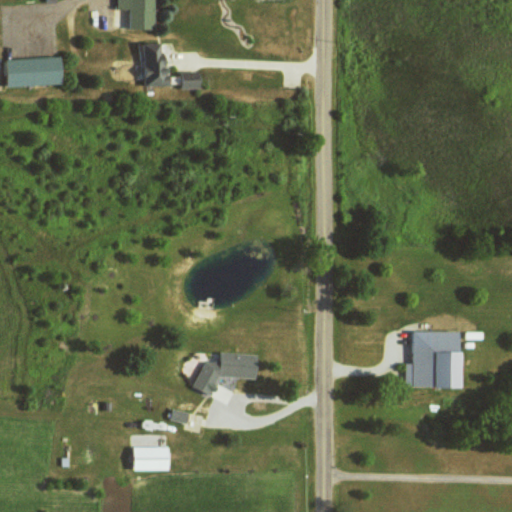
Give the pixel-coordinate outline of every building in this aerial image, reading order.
[(131,28),(155,29),(155,0),(117,0),(117,8),(131,8),(131,28)] [(137,85),(203,88),(204,79),(188,78),(188,74),(170,73),(171,57),(162,57),(163,46),(139,45),(137,85)] [(8,85),(64,83),(63,56),(8,58),(8,85)] [(463,330),(412,330),(412,362),(406,362),(406,386),(463,386),(463,330)] [(193,385),(211,394),(219,376),(258,377),(258,353),(220,352),(220,361),(205,360),(193,385)] [(171,446),(135,446),(135,469),(170,469),(171,446)]
